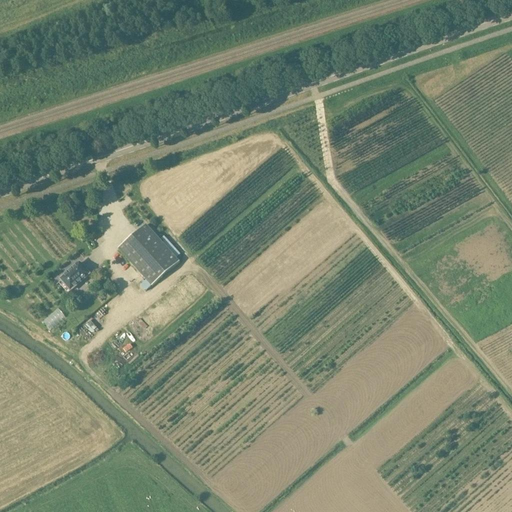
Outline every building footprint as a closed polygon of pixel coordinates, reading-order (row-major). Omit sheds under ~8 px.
[(153,288),(180,264),(146,226),(119,251),(153,288)] [(90,275),(79,263),(59,280),(70,292),(90,275)] [(146,293),(151,288),(146,282),(141,287),(146,293)] [(49,326),(61,317),(58,312),(46,321),(49,326)] [(99,322),(86,318),(83,329),(95,333),(99,322)]
